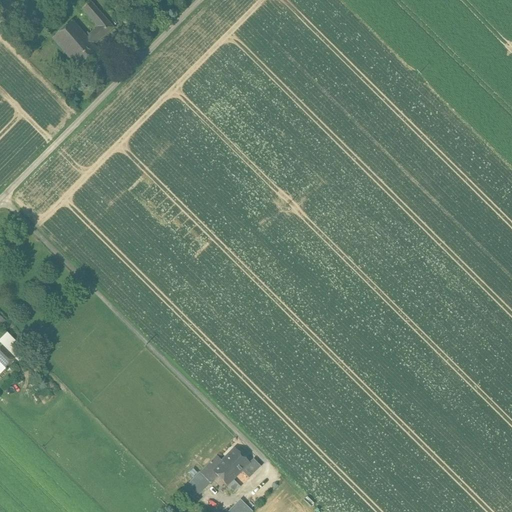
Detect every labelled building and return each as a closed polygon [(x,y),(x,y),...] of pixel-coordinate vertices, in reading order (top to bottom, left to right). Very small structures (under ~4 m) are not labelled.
[(113,28),(90,1),(82,9),(97,26),(104,35),(113,28)] [(33,17),(23,26),(36,40),(45,30),(33,17)] [(73,22),(54,39),(67,53),(86,36),(73,22)] [(97,26),(86,36),(93,44),(104,35),(97,26)] [(93,44),(86,36),(67,53),(80,67),(99,50),(93,44)] [(0,340),(0,342),(3,346),(15,358),(23,365),(32,356),(8,332),(0,340)] [(15,358),(3,346),(0,348),(0,362),(5,367),(15,358)] [(249,463),(234,448),(222,461),(213,471),(214,472),(218,476),(227,485),(233,480),(242,471),(249,463)] [(217,456),(200,473),(206,479),(207,479),(214,472),(213,471),(222,461),(217,456)] [(249,463),(242,471),(249,478),(260,467),(253,459),(249,463)] [(207,479),(210,483),(218,476),(214,472),(207,479)] [(206,479),(200,473),(184,489),(194,499),(210,483),(207,479),(206,479)] [(233,480),(227,485),(234,493),(240,487),(233,480)] [(240,500),(227,511),(251,511),(252,511),(240,500)]
